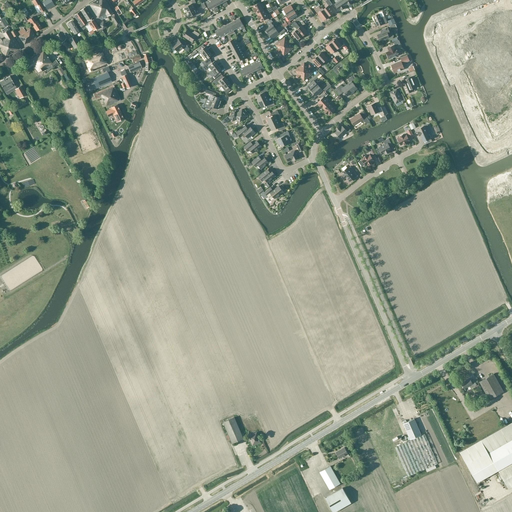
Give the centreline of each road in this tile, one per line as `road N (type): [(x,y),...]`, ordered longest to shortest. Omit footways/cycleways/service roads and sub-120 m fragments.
road 1 (tertiary): [(192,511),(411,379)]
road 2 (residential): [(511,10),(451,37),(491,138),(511,125)]
road 3 (unclassified): [(411,379),(334,202)]
road 4 (residential): [(320,133),(386,79),(354,19)]
road 5 (residential): [(314,157),(282,168),(242,88)]
